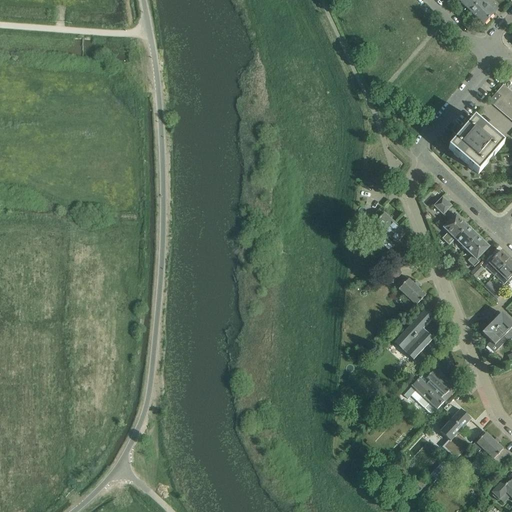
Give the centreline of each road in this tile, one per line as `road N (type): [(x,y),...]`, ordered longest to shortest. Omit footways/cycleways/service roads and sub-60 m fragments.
road 1 (residential): [(462,323),(407,190),(424,157)]
road 2 (residential): [(424,157),(421,139),(490,50)]
